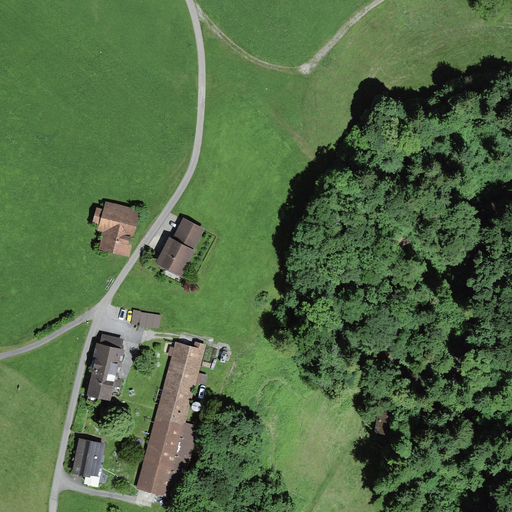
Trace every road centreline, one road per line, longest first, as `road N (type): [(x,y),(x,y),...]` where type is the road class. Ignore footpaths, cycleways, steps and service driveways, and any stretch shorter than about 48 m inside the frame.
road 1 (unclassified): [(56,511),(91,340),(193,164),(202,94),(188,0)]
road 2 (track): [(381,0),(293,69),(259,62),(191,6)]
road 3 (unknown): [(41,0),(114,79),(143,91),(202,94)]
road 4 (track): [(0,359),(50,339),(108,299)]
